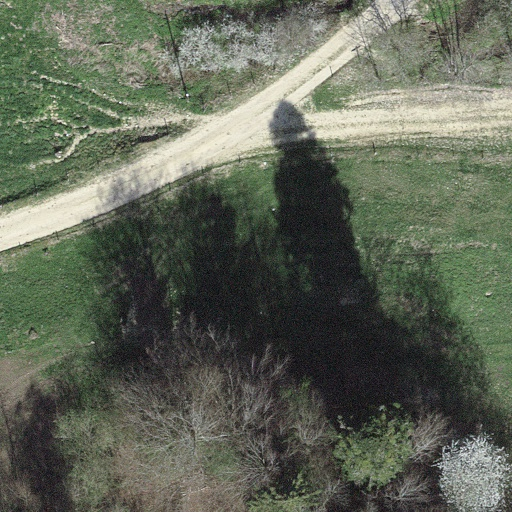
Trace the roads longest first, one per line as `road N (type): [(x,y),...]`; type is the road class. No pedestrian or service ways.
road 1 (track): [(390,0),(240,132),(127,185),(0,229)]
road 2 (track): [(511,108),(394,111),(240,132)]
